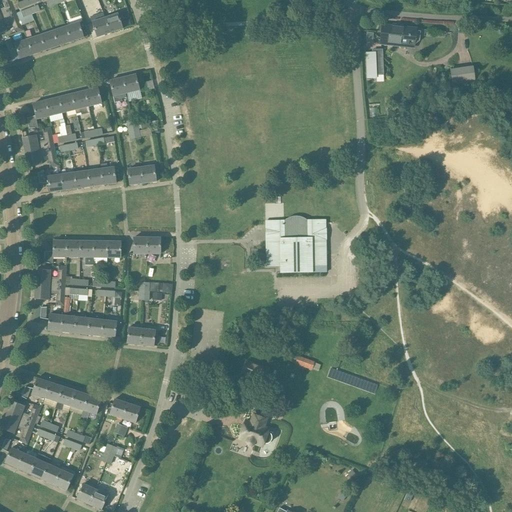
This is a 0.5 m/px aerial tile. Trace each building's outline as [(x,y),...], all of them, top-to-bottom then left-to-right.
[(0,18),(15,13),(10,0),(1,0),(5,8),(0,10),(0,18)] [(17,0),(14,0),(12,1),(16,11),(29,6),(26,0),(18,3),(17,0)] [(57,5),(54,0),(51,0),(46,2),(48,9),(57,5)] [(29,9),(32,15),(40,12),(38,5),(29,9)] [(29,9),(21,12),(23,18),(32,15),(29,9)] [(15,13),(0,18),(0,34),(6,32),(3,26),(11,23),(15,34),(22,31),(15,13)] [(122,28),(117,16),(105,20),(109,33),(122,28)] [(109,33),(105,20),(92,25),(96,37),(109,33)] [(65,28),(70,42),(83,38),(78,23),(65,28)] [(409,31),(410,28),(383,25),(381,42),(393,43),(393,46),(408,47),(408,44),(414,45),(419,41),(419,32),(417,32),(409,31)] [(65,28),(53,32),(57,46),(70,42),(65,28)] [(53,32),(40,36),(45,51),(57,46),(53,32)] [(40,36),(27,41),(32,55),(45,51),(40,36)] [(14,50),(10,39),(5,40),(9,51),(14,50)] [(19,60),(32,55),(27,41),(14,45),(19,60)] [(382,50),(374,50),(374,54),(372,54),(367,54),(368,78),(376,78),(376,75),(384,75),(382,50)] [(476,83),(473,66),(450,70),(452,87),(476,83)] [(135,75),(122,79),(126,94),(139,90),(135,75)] [(126,94),(122,79),(109,82),(114,103),(122,101),(121,98),(126,97),(125,94),(126,94)] [(88,107),(89,107),(102,104),(98,89),(84,92),(88,107)] [(84,92),(71,96),(75,111),(76,114),(81,113),(81,115),(90,113),(89,107),(88,107),(84,92)] [(62,114),(75,111),(71,96),(58,99),(62,114)] [(49,117),(62,114),(58,99),(45,102),(49,117)] [(49,117),(45,102),(32,105),(34,116),(27,118),(29,129),(34,129),(38,127),(36,120),(49,117)] [(132,122),(134,131),(139,130),(139,129),(150,127),(149,123),(138,125),(138,121),(132,122)] [(70,126),(65,127),(67,142),(76,140),(75,134),(72,134),(70,126)] [(53,144),(67,142),(65,127),(59,128),(61,137),(58,137),(58,135),(52,136),(53,144)] [(25,153),(54,148),(53,144),(52,136),(50,128),(42,130),(44,141),(37,143),(35,136),(23,138),(22,138),(25,153)] [(93,130),(80,133),(81,139),(94,137),(93,130)] [(77,143),(68,145),(69,152),(78,150),(77,143)] [(69,152),(68,145),(59,147),(60,153),(69,152)] [(54,148),(25,153),(28,168),(41,165),(40,158),(47,157),(50,168),(57,167),(54,148)] [(106,164),(100,165),(101,170),(103,186),(116,184),(114,168),(107,169),(106,164)] [(155,166),(141,168),(143,183),(157,182),(155,166)] [(129,185),(143,183),(141,168),(127,170),(129,185)] [(103,186),(101,170),(87,172),(90,188),(103,186)] [(46,183),(43,171),(37,173),(39,184),(46,183)] [(87,172),(74,174),(76,189),(90,188),(87,172)] [(74,174),(61,176),(63,191),(76,189),(74,174)] [(49,193),(63,191),(61,176),(47,178),(49,193)] [(265,265),(266,265),(279,265),(279,271),(325,271),(325,239),(322,239),(322,233),(322,228),(325,228),(325,220),(306,219),(304,218),(301,216),(298,215),(295,215),(291,215),(288,216),(285,218),(283,219),(265,220),(265,228),(268,228),(268,231),(268,234),(265,234),(265,265)] [(133,254),(147,254),(147,238),(133,238),(133,254)] [(161,238),(147,238),(147,254),(161,254),(161,238)] [(66,258),(66,242),(53,242),(52,252),(44,252),(43,263),(49,264),(53,264),(53,258),(66,258)] [(66,258),(80,258),(80,242),(66,242),(66,258)] [(93,258),(93,242),(80,242),(80,258),(85,258),(85,265),(93,266),(93,258)] [(93,258),(107,258),(107,242),(93,242),(93,258)] [(107,242),(107,258),(120,258),(120,243),(107,242)] [(65,285),(66,276),(66,267),(58,267),(58,278),(50,278),(50,271),(37,270),(36,285),(65,286),(65,285)] [(145,283),(144,292),(150,292),(159,293),(159,291),(162,291),(163,284),(145,283)] [(65,289),(65,286),(36,285),(35,300),(36,300),(49,300),(49,293),(57,294),(56,305),(64,306),(65,298),(65,296),(65,289)] [(47,330),(61,332),(63,316),(49,315),(47,330)] [(74,333),(76,318),(63,316),(61,332),(74,333)] [(88,335),(89,319),(76,318),(74,333),(88,335)] [(101,336),(103,321),(89,319),(88,335),(101,336)] [(116,322),(103,321),(101,336),(115,338),(116,322)] [(127,344),(140,345),(142,330),(142,326),(134,325),(133,329),(128,328),(127,344)] [(156,331),(142,330),(140,345),(154,347),(156,331)] [(314,363),(298,357),(295,364),(312,370),(314,363)] [(267,370),(247,362),(242,375),(263,382),(267,370)] [(31,394),(45,398),(49,383),(36,379),(31,394)] [(49,383),(45,398),(51,401),(49,407),(56,409),(57,403),(62,388),(49,383)] [(30,388),(25,386),(21,397),(26,400),(30,388)] [(70,407),(75,392),(62,388),(57,403),(56,409),(62,411),(64,405),(70,407)] [(70,407),(83,411),(88,396),(75,392),(70,407)] [(88,396),(83,411),(81,418),(87,419),(89,413),(96,415),(101,400),(88,396)] [(11,401),(6,416),(34,426),(40,408),(33,405),(29,416),(22,413),(24,407),(12,402),(11,401)] [(123,420),(128,405),(115,401),(110,416),(123,420)] [(141,409),(128,405),(123,420),(136,424),(141,409)] [(245,421),(245,422),(239,438),(248,441),(248,444),(249,445),(251,446),(253,445),(254,444),(262,447),(263,444),(265,444),(268,444),(269,443),(271,441),(272,439),(272,437),(271,435),(269,433),(268,432),(269,430),(263,428),(266,419),(254,415),(251,423),(245,421)] [(27,444),(31,434),(33,427),(34,426),(6,416),(1,430),(14,434),(16,428),(23,431),(19,441),(27,444)] [(39,427),(48,430),(51,424),(42,420),(39,427)] [(59,427),(51,424),(48,430),(57,434),(59,427)] [(128,428),(121,426),(118,435),(124,437),(128,428)] [(38,429),(36,436),(45,439),(48,433),(38,429)] [(66,437),(74,440),(77,434),(68,431),(66,437)] [(77,432),(77,434),(74,440),(83,443),(85,437),(82,436),(83,434),(77,432)] [(56,436),(48,433),(45,439),(54,442),(56,436)] [(11,440),(5,439),(1,449),(6,451),(11,440)] [(71,449),(74,443),(65,439),(62,445),(71,449)] [(82,446),(74,443),(71,449),(67,460),(70,461),(72,453),(74,454),(76,451),(79,452),(82,446)] [(107,444),(104,453),(109,455),(112,446),(107,444)] [(112,446),(109,455),(114,457),(120,459),(123,450),(118,447),(117,448),(112,446)] [(23,455),(11,449),(4,463),(17,469),(23,455)] [(106,463),(109,455),(104,453),(100,461),(106,463)] [(23,455),(17,469),(29,475),(36,460),(23,455)] [(109,455),(106,463),(111,466),(111,464),(114,457),(109,455)] [(29,475),(42,480),(48,466),(36,460),(29,475)] [(48,466),(42,480),(54,486),(61,471),(60,471),(48,466)] [(62,467),(60,471),(61,471),(54,486),(67,491),(75,473),(62,467)] [(83,485),(76,499),(89,505),(95,490),(83,485)] [(108,496),(95,490),(89,505),(102,511),(108,496)]
